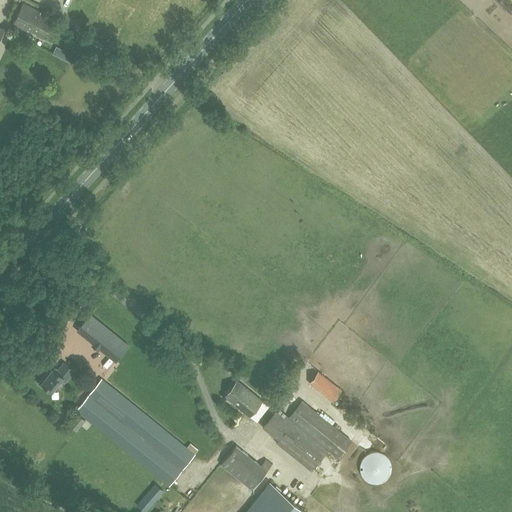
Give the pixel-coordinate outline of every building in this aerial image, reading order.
[(44,39),(53,21),(40,14),(41,12),(23,3),(13,24),(28,31),(28,30),(37,34),(36,35),(44,39)] [(52,54),(72,64),(76,56),(56,46),(52,54)] [(101,323),(88,339),(100,348),(112,332),(101,323)] [(45,390),(47,388),(52,392),(62,379),(66,382),(75,371),(64,363),(57,371),(53,369),(47,376),(45,375),(38,384),(45,390)] [(346,405),(336,397),(342,390),(319,371),(309,382),(333,401),(328,407),(338,414),(346,405)] [(283,379),(277,375),(273,379),(279,384),(283,379)] [(190,443),(187,447),(102,378),(76,410),(170,485),(198,450),(190,443)] [(249,416),(262,400),(237,380),(225,396),(227,394),(234,399),(232,402),(249,416)] [(255,417),(263,421),(272,405),(264,400),(255,417)] [(301,400),(288,416),(285,414),(283,417),(275,410),(262,426),(279,439),(276,442),(312,470),(328,449),(338,457),(351,440),(301,400)] [(84,420),(77,414),(68,425),(76,431),(84,420)] [(236,445),(221,463),(252,488),(272,464),(265,459),(261,465),(236,445)] [(144,511),(145,511),(164,491),(155,483),(136,505),(144,511)] [(304,511),(269,483),(245,511),(304,511)]
